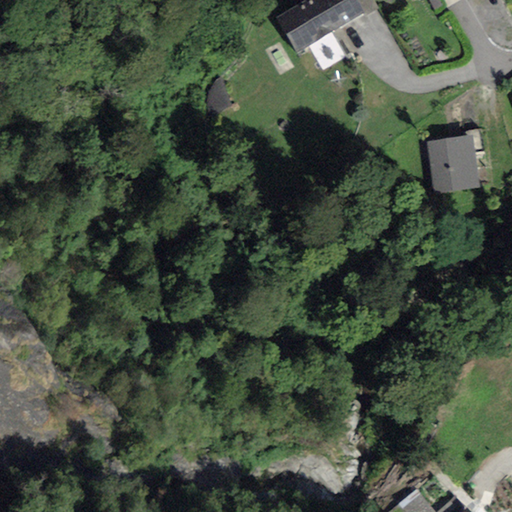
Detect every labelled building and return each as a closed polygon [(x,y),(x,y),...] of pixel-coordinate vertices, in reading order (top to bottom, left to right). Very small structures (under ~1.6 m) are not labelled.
[(357,0),(307,0),(275,19),(297,54),(309,47),(332,33),(365,13),(357,0)] [(367,16),(379,9),(373,0),(357,0),(365,13),(367,16)] [(346,56),(332,33),(309,47),(323,71),(346,56)] [(480,188),(472,135),(426,142),(434,195),(480,188)] [(439,511),(420,488),(404,501),(413,511),(439,511)]
